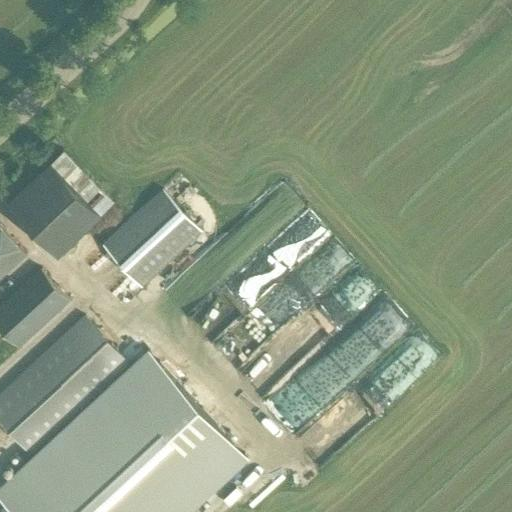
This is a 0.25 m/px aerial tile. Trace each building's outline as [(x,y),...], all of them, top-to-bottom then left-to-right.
[(62,150),(8,202),(57,255),(113,203),(62,150)] [(162,188),(103,243),(142,285),(201,229),(162,188)] [(0,276),(26,252),(0,223),(0,276)] [(0,325),(19,347),(70,299),(42,269),(0,307),(0,325)] [(0,418),(32,452),(129,362),(86,316),(0,397),(0,418)] [(0,490),(0,493),(17,511),(185,511),(248,453),(150,349),(0,490)] [(266,353),(244,372),(261,390),(283,371),(266,353)]
